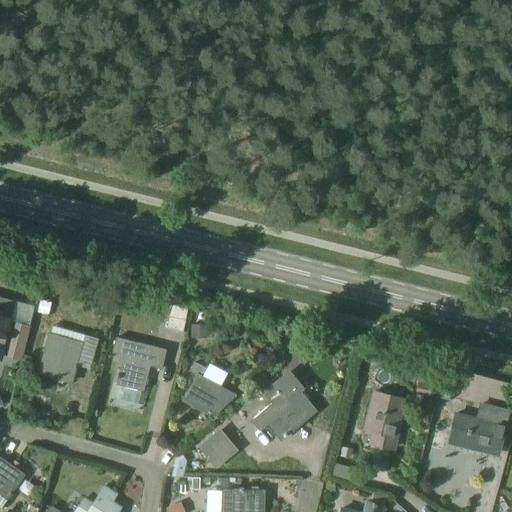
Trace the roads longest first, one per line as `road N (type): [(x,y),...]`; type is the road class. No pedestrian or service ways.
road 1 (secondary): [(511,327),(0,198)]
road 2 (unclassified): [(148,511),(155,470),(0,426)]
road 3 (unclassified): [(301,511),(342,369)]
